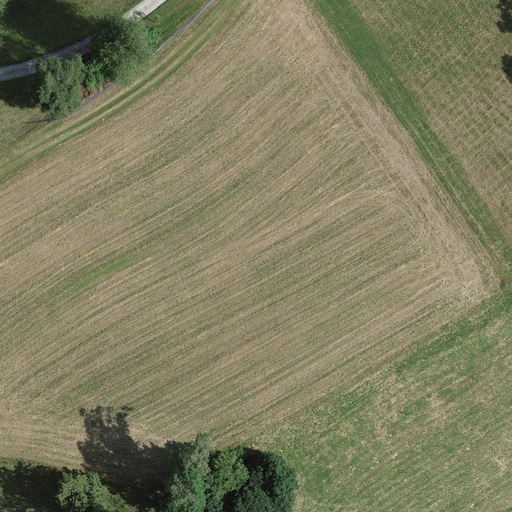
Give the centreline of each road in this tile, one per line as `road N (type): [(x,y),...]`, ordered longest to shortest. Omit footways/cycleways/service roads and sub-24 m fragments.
road 1 (track): [(508,281),(310,0)]
road 2 (track): [(226,0),(161,68),(0,172)]
road 3 (track): [(0,75),(77,50),(154,0)]
